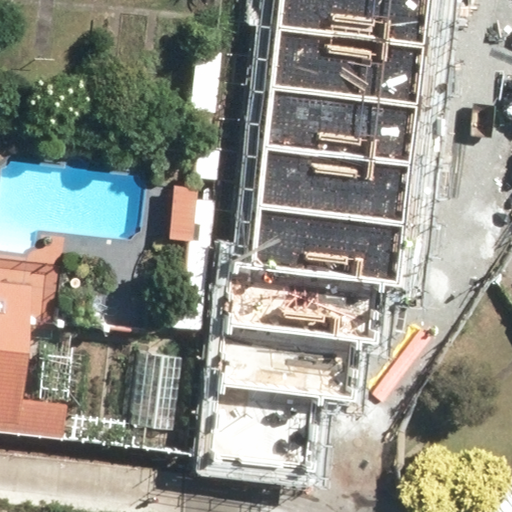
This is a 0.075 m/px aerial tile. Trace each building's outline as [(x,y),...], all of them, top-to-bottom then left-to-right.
[(479,73),(244,44),(226,192),(349,208),(341,273),(452,287),(479,73)] [(180,45),(177,115),(209,117),(212,46),(180,45)] [(186,188),(147,184),(142,240),(182,243),(186,188)] [(138,242),(63,235),(55,325),(130,331),(138,242)] [(0,428),(56,435),(60,401),(5,396),(18,273),(0,270),(0,428)]
